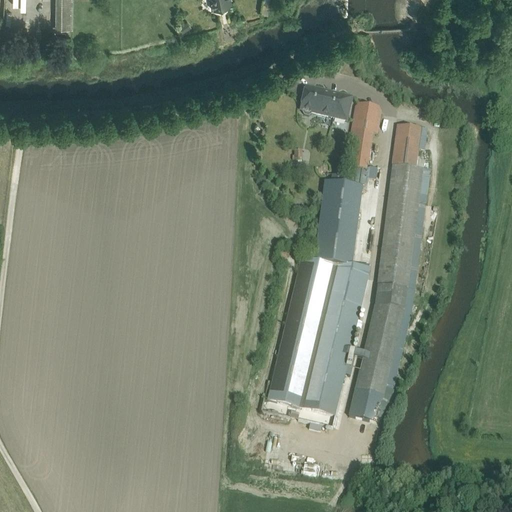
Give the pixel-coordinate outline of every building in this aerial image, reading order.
[(209,0),(212,10),(217,9),(217,12),(228,10),(227,7),(232,6),(230,0),(209,0)] [(183,33),(188,29),(184,24),(179,27),(183,33)] [(350,97),(340,94),(323,90),(318,89),(307,86),(300,111),(303,111),(303,114),(304,116),(308,117),(311,115),(311,113),(315,114),(334,119),(344,121),(347,110),(349,101),(350,97)] [(352,169),(366,171),(372,134),(376,135),(379,120),(380,116),(380,113),(378,110),(359,106),(356,108),(355,116),(354,118),(350,146),(355,147),(352,169)] [(391,166),(424,171),(427,152),(425,152),(427,131),(397,127),(391,166)] [(301,160),(302,151),(295,151),(294,157),(292,157),(292,161),(295,161),(295,160),(301,160)] [(408,292),(423,171),(392,167),(376,288),(377,288),(408,292)] [(325,179),(314,262),(347,266),(358,185),(366,186),(368,171),(366,171),(352,169),(351,179),(350,182),(325,179)] [(269,395),(267,402),(335,418),(357,326),(365,291),(368,277),(369,276),(370,270),(352,267),(331,264),(302,260),(298,276),(290,310),(269,395)] [(375,307),(355,391),(384,398),(404,314),(404,313),(408,292),(377,288),(375,307)]
